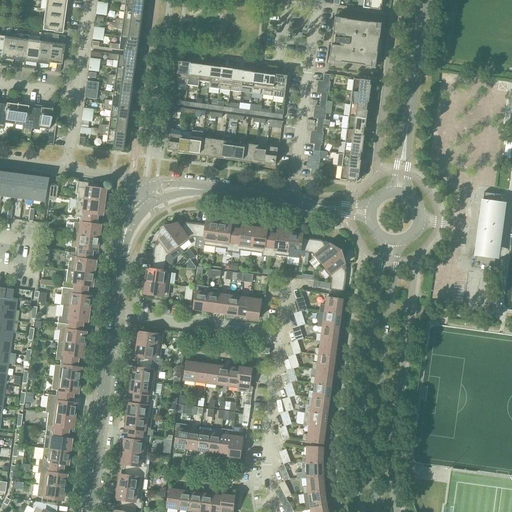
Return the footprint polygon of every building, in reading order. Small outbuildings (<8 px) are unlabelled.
[(51,0),(46,0),(45,9),(64,12),(65,2),(51,0)] [(142,14),(144,2),(131,0),(118,0),(118,3),(122,4),(123,3),(126,3),(125,12),(142,14)] [(382,0),(364,0),(364,8),(380,10),(381,5),(382,6),(382,0)] [(63,22),(64,12),(45,9),(44,19),(63,22)] [(116,19),(116,23),(141,27),(142,14),(125,12),(124,20),(120,20),(120,19),(116,19)] [(340,22),(335,22),(330,57),(335,58),(334,62),(342,63),(364,66),(371,67),(372,63),(376,64),(381,28),(377,27),(377,23),(369,22),(369,23),(348,20),(348,19),(340,18),(340,22)] [(63,22),(44,19),(42,30),(61,33),(63,22)] [(123,28),(121,37),(139,39),(141,27),(116,23),(115,28),(119,29),(119,28),(123,28)] [(51,43),(49,63),(61,64),(63,45),(57,44),(58,35),(52,34),(51,43)] [(1,56),(13,58),(16,39),(4,37),(1,56)] [(110,44),(110,48),(125,51),(137,52),(139,39),(121,37),(120,44),(110,44)] [(16,39),(13,58),(25,60),(27,40),(16,39)] [(39,42),(27,40),(25,60),(37,61),(39,42)] [(37,61),(49,63),(51,43),(39,42),(37,61)] [(109,54),(108,59),(115,60),(115,59),(118,59),(117,68),(135,70),(137,52),(125,51),(125,56),(109,54)] [(177,83),(188,85),(191,61),(185,61),(185,62),(179,61),(177,83)] [(201,63),(191,61),(188,85),(198,86),(199,81),(201,63)] [(212,64),(201,63),(199,81),(209,82),(210,82),(212,64)] [(223,66),(212,64),(210,82),(209,82),(209,88),(220,89),(223,66)] [(220,89),(231,91),(234,67),(223,66),(220,89)] [(245,69),(234,67),(231,91),(241,92),(242,87),(245,69)] [(109,75),(108,79),(133,83),(135,70),(117,68),(116,77),(113,76),(113,75),(109,75)] [(253,88),(255,70),(245,69),(242,87),(241,92),(252,94),(253,88)] [(263,95),(266,72),(255,70),(253,88),(252,94),(263,95)] [(263,95),(273,97),(277,73),(266,72),(263,95)] [(283,74),(277,73),(273,97),(284,98),(285,92),(288,76),(282,75),(283,74)] [(354,78),(352,91),(370,94),(371,86),(370,85),(371,81),(354,78)] [(131,95),(133,83),(108,79),(107,84),(111,85),(112,84),(115,84),(114,93),(131,95)] [(87,81),(86,89),(98,91),(99,83),(87,81)] [(98,91),(86,89),(85,97),(97,99),(98,91)] [(370,94),(352,91),(351,104),(367,106),(368,102),(369,102),(370,94)] [(105,100),(105,104),(130,108),(131,95),(114,93),(113,102),(109,101),(109,100),(105,100)] [(14,124),(17,105),(7,103),(8,101),(0,99),(0,128),(2,129),(4,122),(14,124)] [(26,106),(17,105),(14,124),(25,125),(24,127),(31,128),(34,104),(27,103),(26,106)] [(42,105),(34,104),(31,128),(38,129),(38,127),(48,128),(48,130),(49,130),(50,120),(52,121),(53,114),(51,113),(52,108),(51,108),(51,109),(42,108),(42,105)] [(112,109),(111,118),(128,120),(130,108),(105,104),(104,109),(108,110),(108,109),(112,109)] [(351,104),(349,116),(367,119),(368,111),(367,110),(367,106),(351,104)] [(327,107),(326,107),(320,107),(315,106),(314,112),(326,114),(327,107)] [(366,127),(367,119),(349,116),(347,129),(364,131),(365,127),(366,127)] [(99,125),(99,129),(126,133),(128,120),(111,118),(109,127),(106,126),(106,125),(99,125)] [(269,127),(281,128),(282,122),(270,120),(269,127)] [(124,150),(126,133),(99,129),(92,128),(91,135),(97,136),(97,133),(105,135),(105,134),(108,134),(107,143),(115,144),(114,148),(124,150)] [(172,152),(178,153),(181,131),(170,129),(167,150),(173,151),(172,152)] [(347,129),(345,142),(363,144),(365,136),(363,136),(364,131),(347,129)] [(192,132),(181,131),(178,153),(189,154),(192,132)] [(192,132),(189,154),(200,156),(202,138),(203,132),(192,131),(192,132)] [(224,141),(221,159),(232,160),(235,142),(235,137),(224,136),(224,141)] [(45,137),(44,145),(51,146),(52,138),(45,137)] [(213,139),(202,138),(200,156),(211,157),(213,139)] [(213,139),(211,157),(221,159),(224,141),(213,139)] [(232,160),(243,162),(245,144),(235,142),(232,160)] [(362,152),(363,144),(345,142),(344,154),(361,156),(361,152),(362,152)] [(256,145),(245,144),(243,162),(254,163),(256,145)] [(254,163),(264,165),(267,147),(256,145),(254,163)] [(278,148),(267,147),(264,165),(270,165),(270,164),(276,165),(278,148)] [(342,167),(360,169),(361,161),(360,161),(361,156),(344,154),(339,154),(337,166),(342,167)] [(359,177),(360,169),(342,167),(340,180),(357,182),(358,177),(359,177)] [(1,196),(11,197),(14,174),(4,173),(1,196)] [(25,176),(14,174),(11,197),(22,198),(25,176)] [(22,198),(33,200),(36,177),(25,176),(22,198)] [(47,179),(36,177),(33,200),(44,201),(47,179)] [(77,183),(75,194),(77,194),(77,199),(100,202),(101,202),(102,202),(103,196),(103,195),(104,191),(104,190),(103,190),(102,190),(92,188),(93,185),(77,183)] [(494,271),(504,195),(484,192),(474,268),(494,271)] [(72,210),(72,216),(79,217),(94,219),(95,219),(95,220),(95,219),(96,214),(99,214),(100,214),(101,215),(101,214),(101,209),(102,208),(102,203),(102,202),(101,202),(100,202),(77,199),(75,210),(72,210)] [(74,222),(72,235),(95,238),(96,238),(98,238),(98,232),(98,231),(99,227),(99,226),(98,226),(97,225),(95,225),(95,220),(95,219),(94,219),(79,217),(79,223),(74,222)] [(201,224),(199,238),(204,238),(204,245),(216,247),(219,221),(212,220),(211,222),(207,221),(206,225),(201,224)] [(227,251),(233,252),(236,229),(230,228),(231,225),(226,224),(227,222),(219,221),(216,247),(227,248),(227,251)] [(173,223),(164,226),(180,247),(193,237),(198,238),(199,238),(201,224),(187,223),(183,224),(183,225),(179,226),(178,224),(175,225),(173,223)] [(242,230),(236,229),(233,252),(240,253),(240,250),(252,251),(255,226),(247,225),(247,227),(243,226),(242,230)] [(167,256),(180,247),(164,226),(159,234),(160,236),(158,239),(160,241),(158,244),(157,244),(155,248),(152,264),(165,266),(167,256)] [(262,227),(255,226),(252,251),(263,253),(262,256),(269,257),(272,234),(266,233),(267,230),(262,229),(262,227)] [(276,255),(287,256),(291,231),(283,230),(283,232),(278,231),(278,235),(272,234),(269,257),(275,258),(276,255)] [(305,256),(306,252),(308,239),(302,238),(302,234),(298,234),(298,232),(291,231),(287,256),(299,258),(300,256),(305,256)] [(72,235),(70,247),(75,247),(75,253),(89,255),(90,255),(91,255),(91,250),(94,250),(95,250),(96,250),(96,249),(97,245),(97,244),(97,238),(98,238),(96,238),(95,238),(72,235)] [(312,253),(322,266),(343,250),(334,245),(333,246),(330,244),(328,246),(324,244),(325,243),(321,241),(308,239),(306,252),(312,253)] [(345,259),(343,250),(322,266),(332,278),(330,289),(343,291),(346,273),(345,269),(344,269),(342,265),(345,264),(344,261),(345,259)] [(67,252),(66,259),(69,259),(67,270),(91,273),(92,274),(93,274),(93,273),(94,267),(94,262),(94,261),(93,261),(92,261),(90,261),(91,256),(91,255),(90,255),(89,255),(75,253),(67,252)] [(195,267),(189,259),(186,268),(195,269),(195,267)] [(145,274),(144,281),(170,284),(171,272),(165,271),(165,266),(152,264),(152,270),(148,269),(147,274),(145,274)] [(220,279),(221,271),(210,269),(208,278),(220,279)] [(63,281),(62,288),(84,291),(85,291),(86,291),(86,290),(87,285),(89,286),(90,286),(91,286),(91,285),(92,281),(92,280),(93,274),(92,274),(91,273),(67,270),(66,282),(63,281)] [(243,274),(242,280),(252,282),(253,275),(243,274)] [(168,297),(170,284),(144,281),(143,288),(145,289),(145,293),(168,297)] [(196,292),(194,310),(205,311),(208,288),(208,287),(196,286),(195,292),(196,292)] [(0,297),(11,299),(11,298),(12,289),(0,287),(0,297)] [(61,294),(60,305),(62,306),(86,309),(87,309),(88,309),(89,303),(89,302),(90,298),(90,297),(89,297),(87,297),(85,296),(86,291),(85,291),(84,291),(62,288),(61,294)] [(219,289),(208,288),(205,311),(216,313),(218,295),(219,289)] [(321,305),(320,311),(340,314),(342,299),(338,299),(338,296),(339,296),(339,295),(328,294),(328,295),(328,297),(327,297),(326,306),(321,305)] [(216,313),(226,314),(229,296),(218,295),(216,313)] [(226,314),(237,316),(239,298),(229,296),(226,314)] [(16,299),(11,298),(11,299),(0,297),(0,308),(15,310),(16,299)] [(237,316),(247,317),(248,317),(250,299),(239,298),(237,316)] [(261,301),(250,299),(248,317),(247,317),(247,318),(259,319),(260,308),(262,308),(263,302),(261,302),(261,301)] [(307,310),(304,299),(297,302),(300,312),(307,310)] [(58,316),(57,323),(79,326),(80,326),(81,326),(82,321),(84,321),(85,321),(86,322),(86,321),(87,316),(87,315),(88,310),(88,309),(87,309),(86,309),(62,306),(61,317),(58,316)] [(0,308),(0,319),(13,321),(15,310),(0,308)] [(338,328),(340,314),(320,311),(319,311),(319,313),(318,315),(317,316),(317,317),(317,319),(318,321),(317,326),(323,327),(324,326),(338,328)] [(302,314),(295,316),(298,326),(305,324),(302,314)] [(0,330),(12,332),(13,321),(0,319),(0,330)] [(57,323),(56,330),(59,330),(58,341),(81,345),(82,345),(83,345),(84,339),(84,338),(85,334),(85,333),(84,333),(83,332),(80,332),(81,327),(81,326),(80,326),(79,326),(57,323)] [(316,340),(322,341),(337,343),(338,328),(324,326),(323,327),(323,334),(317,333),(316,340)] [(300,328),(293,330),(296,341),(303,339),(300,328)] [(0,341),(10,342),(12,332),(0,330),(0,341)] [(136,344),(161,347),(163,335),(139,332),(139,337),(137,337),(136,344)] [(0,352),(9,353),(10,342),(0,341),(0,352)] [(56,354),(55,359),(60,360),(75,362),(76,362),(77,357),(79,357),(80,357),(81,357),(82,356),(82,352),(82,351),(83,345),(82,345),(81,345),(58,341),(56,354)] [(335,357),(337,343),(322,341),(321,348),(315,348),(315,352),(314,355),(320,355),(335,357)] [(298,342),(291,344),(294,355),(302,353),(298,342)] [(136,344),(135,351),(137,352),(136,356),(140,357),(139,363),(152,364),(162,365),(163,360),(160,359),(161,347),(136,344)] [(0,362),(7,364),(9,353),(0,352),(0,362)] [(312,369),(318,370),(318,369),(333,371),(335,357),(320,355),(319,363),(313,362),(312,369)] [(31,357),(30,365),(38,366),(39,358),(31,357)] [(296,357),(289,359),(292,369),(300,367),(296,357)] [(54,365),(53,377),(76,380),(77,381),(78,381),(78,380),(79,374),(80,369),(80,368),(79,368),(78,368),(75,368),(76,363),(76,362),(75,362),(60,360),(59,366),(54,365)] [(198,363),(187,361),(184,379),(196,381),(198,363)] [(131,380),(156,383),(158,372),(161,373),(162,365),(152,364),(139,363),(138,368),(135,368),(134,373),(132,372),(131,380)] [(209,364),(198,363),(196,381),(206,382),(209,364)] [(219,366),(209,364),(206,382),(217,384),(219,366)] [(228,385),(230,367),(219,366),(217,384),(228,385)] [(241,369),(240,369),(230,367),(228,385),(238,387),(241,369)] [(251,387),(252,381),(251,381),(252,370),(240,368),(240,369),(241,369),(238,387),(238,391),(251,393),(251,392),(252,393),(253,387),(251,387)] [(310,383),(316,384),(316,383),(331,385),(333,371),(318,369),(318,370),(317,377),(311,377),(310,383)] [(294,371),(287,373),(290,383),(298,381),(294,371)] [(53,377),(51,389),(56,390),(55,396),(70,398),(71,398),(71,397),(72,392),(74,393),(76,393),(77,393),(77,392),(77,388),(77,387),(78,381),(77,381),(76,380),(53,377)] [(135,393),(134,398),(157,401),(158,395),(155,394),(156,383),(131,380),(130,387),(132,387),(131,392),(135,393)] [(308,398),(310,398),(329,400),(331,385),(316,383),(316,384),(315,392),(309,391),(308,398)] [(285,387),(289,398),(296,396),(292,385),(285,387)] [(48,395),(45,413),(48,413),(71,416),(72,416),(73,416),(74,416),(74,410),(74,409),(75,405),(75,404),(74,404),(73,404),(71,403),(71,398),(70,398),(55,396),(48,395)] [(157,401),(134,398),(133,404),(130,404),(129,408),(127,408),(126,415),(152,419),(153,408),(156,408),(157,401)] [(307,405),(307,412),(312,412),(327,414),(329,400),(310,398),(309,405),(307,405)] [(283,402),(287,412),(294,410),(291,399),(283,402)] [(312,412),(312,413),(307,412),(305,412),(304,419),(306,419),(305,426),(310,427),(325,429),(327,414),(312,412)] [(46,425),(45,431),(50,431),(65,433),(66,433),(67,434),(67,433),(67,428),(70,428),(71,428),(72,429),(72,428),(73,423),(73,422),(73,417),(73,416),(72,416),(71,416),(48,413),(46,425)] [(281,416),(285,426),(292,424),(289,414),(281,416)] [(150,430),(152,419),(126,415),(125,423),(127,423),(126,428),(130,428),(129,434),(152,437),(153,431),(150,430)] [(175,447),(186,449),(189,431),(190,425),(176,423),(175,430),(177,430),(175,447)] [(200,427),(199,432),(197,450),(208,452),(210,434),(211,429),(200,427)] [(323,443),(325,429),(310,427),(309,434),(304,434),(303,441),(323,443)] [(287,428),(280,430),(283,441),(290,438),(287,428)] [(218,453),(229,455),(232,437),(233,432),(233,430),(222,429),(221,435),(218,453)] [(45,436),(43,448),(67,452),(68,452),(69,452),(70,446),(70,445),(70,441),(70,440),(69,440),(68,439),(66,439),(66,434),(67,434),(66,433),(65,433),(50,431),(45,431),(45,436)] [(186,449),(197,450),(199,432),(189,431),(186,449)] [(233,432),(232,437),(229,455),(228,455),(240,457),(242,445),(243,445),(244,439),(243,439),(243,438),(243,433),(233,432)] [(122,444),(121,451),(147,455),(148,443),(151,444),(152,437),(129,434),(129,440),(125,439),(124,444),(122,444)] [(210,434),(208,452),(218,453),(221,435),(210,434)] [(302,456),(302,462),(322,462),(322,455),(323,447),(308,447),(307,456),(302,456)] [(39,459),(38,466),(60,469),(61,469),(62,469),(62,464),(65,464),(66,464),(67,464),(67,463),(68,459),(68,458),(69,452),(68,452),(67,452),(43,448),(42,459),(39,459)] [(147,455),(121,451),(120,458),(122,459),(122,463),(125,464),(125,470),(147,473),(148,467),(145,467),(147,455)] [(287,451),(280,454),(284,464),(291,462),(287,451)] [(322,465),(322,462),(302,462),(301,462),(302,472),(297,473),(297,478),(302,478),(308,478),(323,477),(323,472),(322,465)] [(38,466),(37,473),(40,473),(38,484),(62,487),(63,488),(64,488),(64,487),(65,482),(65,481),(65,476),(66,475),(64,475),(63,475),(61,475),(62,470),(62,469),(61,469),(60,469),(38,466)] [(285,467),(279,469),(284,481),(290,479),(285,467)] [(142,490),(143,479),(146,479),(147,473),(125,470),(124,475),(120,475),(119,480),(117,479),(116,487),(142,490)] [(304,494),(309,493),(324,491),(323,484),(323,477),(308,478),(309,486),(303,487),(304,494)] [(286,483),(280,486),(286,498),(292,495),(286,483)] [(38,484),(37,497),(42,497),(41,503),(55,505),(56,499),(60,500),(61,500),(62,500),(62,499),(63,495),(63,494),(64,488),(63,488),(62,487),(38,484)] [(121,500),(120,506),(133,507),(143,509),(144,503),(140,502),(142,490),(116,487),(115,494),(117,494),(117,499),(121,500)] [(178,508),(181,490),(170,489),(167,507),(178,508)] [(192,492),(181,490),(178,508),(189,510),(192,492)] [(311,508),(326,505),(324,491),(309,493),(304,494),(303,494),(306,509),(311,508)] [(202,493),(192,492),(189,510),(200,511),(202,493)] [(210,511),(213,495),(202,493),(200,511),(205,511),(210,511)] [(213,495),(210,511),(221,511),(224,496),(223,496),(213,495)] [(224,496),(221,511),(234,511),(235,509),(233,508),(235,497),(223,495),(223,496),(224,496)] [(287,500),(282,503),(287,511),(292,511),(294,511),(287,500)] [(34,509),(32,511),(54,511),(55,505),(41,503),(33,502),(32,508),(34,509)]
